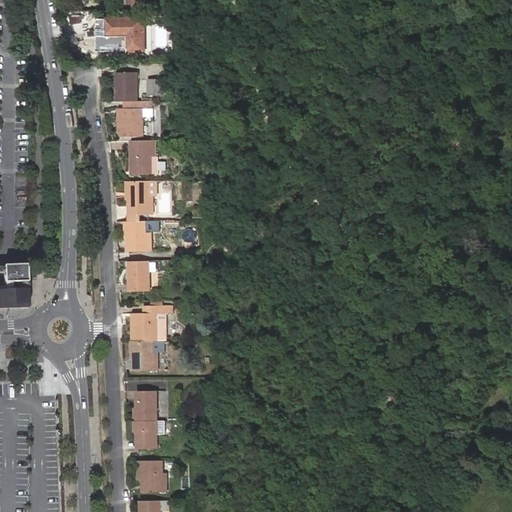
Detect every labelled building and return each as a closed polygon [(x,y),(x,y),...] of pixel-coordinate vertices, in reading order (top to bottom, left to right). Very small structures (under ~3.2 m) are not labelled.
[(143,50),(143,17),(107,17),(107,35),(127,35),(127,49),(143,50)] [(128,99),(140,99),(140,72),(121,72),(121,96),(124,96),(124,99),(128,99)] [(167,78),(151,79),(151,94),(168,93),(167,78)] [(146,134),(146,99),(140,99),(128,99),(128,107),(130,107),(130,111),(126,111),(126,134),(146,134)] [(159,139),(135,139),(136,168),(140,168),(140,172),(156,172),(155,155),(159,155),(159,139)] [(160,179),(133,179),(134,219),(137,219),(144,218),(144,213),(157,213),(156,194),(160,194),(160,179)] [(134,219),(131,219),(132,250),(156,249),(156,230),(152,230),(152,218),(150,218),(144,218),(137,219),(134,219)] [(153,289),(153,259),(133,258),(133,289),(153,289)] [(0,307),(29,307),(28,265),(0,265),(0,307)] [(141,339),(157,338),(160,338),(169,338),(169,312),(173,312),(174,304),(164,304),(155,304),(153,304),(145,304),(145,311),(144,311),(144,315),(140,315),(141,339)] [(144,315),(144,311),(140,311),(135,311),(136,339),(137,339),(141,339),(140,315),(144,315)] [(141,339),(137,339),(137,370),(161,369),(161,350),(157,350),(157,338),(141,339)] [(140,416),(160,416),(160,389),(140,389),(140,416)] [(160,418),(140,419),(140,446),(160,446),(160,432),(168,432),(168,418),(160,418)] [(165,471),(165,458),(163,459),(145,459),(144,478),(144,490),(169,490),(169,476),(165,476),(165,471)] [(160,499),(145,499),(145,503),(142,503),(142,511),(161,511),(162,508),(162,499),(160,499)] [(170,507),(170,499),(162,499),(162,508),(170,507)]
